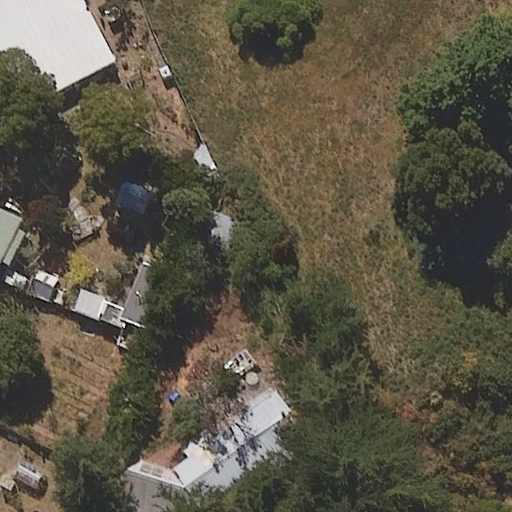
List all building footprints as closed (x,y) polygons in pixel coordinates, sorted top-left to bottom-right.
[(121,70),(82,0),(0,0),(0,72),(11,67),(25,92),(49,79),(62,102),(121,70)] [(194,135),(174,136),(175,179),(220,177),(218,146),(195,147),(194,135)] [(0,214),(0,277),(10,282),(34,230),(0,214)] [(88,291),(77,317),(127,338),(131,328),(154,337),(177,282),(151,271),(135,311),(88,291)] [(258,343),(222,369),(237,389),(272,363),(258,343)] [(130,499),(140,511),(230,511),(277,472),(287,485),(308,467),(287,443),(306,427),(275,391),(188,465),(181,456),(130,499)]
